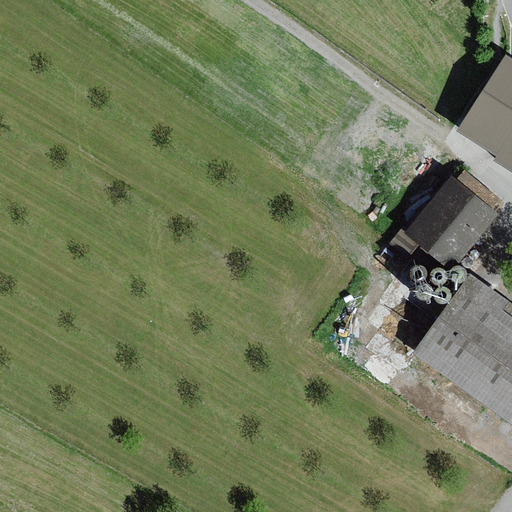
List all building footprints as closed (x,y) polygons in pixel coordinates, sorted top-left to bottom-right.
[(502,152),(511,136),(511,56),(506,53),(460,126),(502,152)] [(396,127),(336,193),(362,217),(422,151),(396,127)] [(511,136),(502,152),(499,158),(511,165),(511,136)] [(508,209),(454,166),(393,241),(412,256),(429,235),(464,263),(508,209)] [(424,276),(426,275),(429,274),(430,272),(431,269),(431,266),(430,264),(429,262),(427,260),(424,260),(421,260),(419,261),(417,262),(416,265),(415,267),(415,270),(417,272),(419,274),(421,275),(424,276)] [(443,279),(445,278),(448,277),(449,275),(450,272),(450,269),(449,267),(448,265),(446,263),(443,263),(440,263),(438,264),(436,265),(435,268),(434,270),(434,273),(436,275),(438,277),(440,278),(443,279)] [(461,280),(464,279),(466,278),(468,276),(468,273),(468,271),(468,268),(466,266),(464,265),(461,264),(459,264),(456,265),(454,267),(453,269),(452,271),(453,274),(454,277),(456,278),(458,280),(461,280)] [(511,298),(473,271),(417,349),(511,417),(511,310),(506,306),(511,298)] [(430,294),(432,293),(435,292),(436,290),(437,287),(437,284),(437,282),(435,280),(433,278),(430,278),(428,278),(425,279),(423,280),(422,283),(421,285),(422,288),(423,290),(425,292),(427,293),(430,294)] [(447,298),(450,297),(452,296),(454,294),(455,291),(455,289),(454,286),(452,284),(450,283),(447,282),(445,282),(442,283),(440,285),(439,287),(438,290),(439,292),(440,295),(442,297),(444,298),(447,298)]
